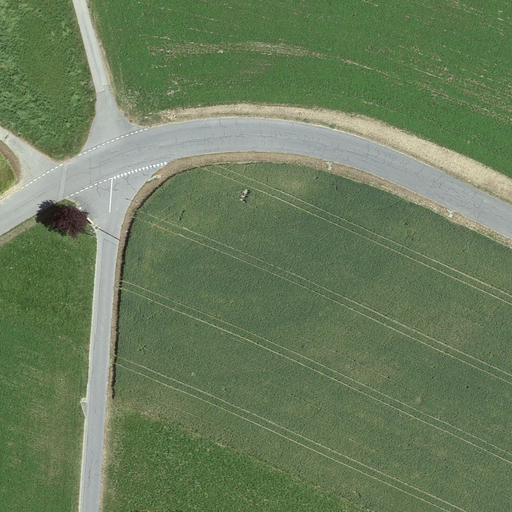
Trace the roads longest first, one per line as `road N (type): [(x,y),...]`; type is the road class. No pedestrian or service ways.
road 1 (unclassified): [(113,148),(240,127),(308,133),(405,168),(511,223)]
road 2 (residential): [(113,148),(89,511)]
road 3 (track): [(76,0),(113,148)]
road 4 (unclassified): [(0,214),(113,148)]
